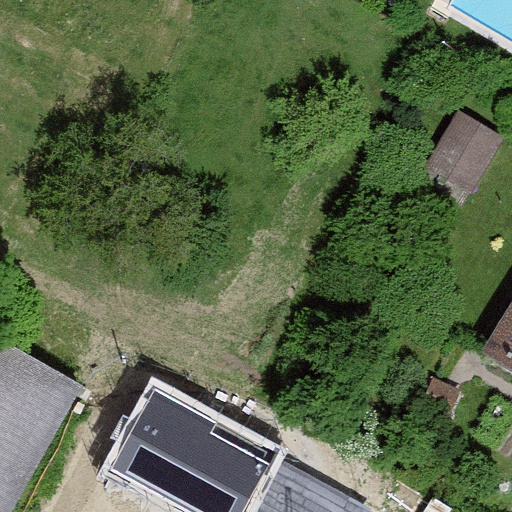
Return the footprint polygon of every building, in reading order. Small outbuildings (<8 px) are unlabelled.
[(429,162),(472,187),(505,132),(462,106),(429,162)] [(511,302),(477,356),(511,378),(511,302)] [(0,344),(0,511),(14,511),(83,391),(0,344)] [(283,450),(149,379),(101,468),(184,511),(250,511),(277,458),(283,450)] [(362,511),(367,503),(277,458),(250,511),(362,511)]
